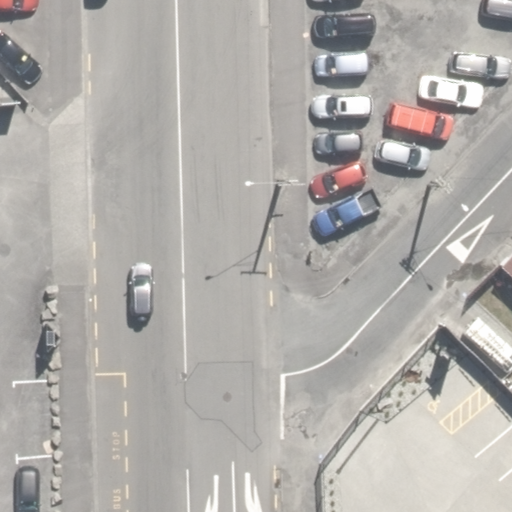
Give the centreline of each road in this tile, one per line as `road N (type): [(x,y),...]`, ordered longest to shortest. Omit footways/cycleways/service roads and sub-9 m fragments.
road 1 (unclassified): [(192,378),(289,377),(323,364),(511,176)]
road 2 (residential): [(192,378),(181,0)]
road 3 (residential): [(193,511),(192,378)]
